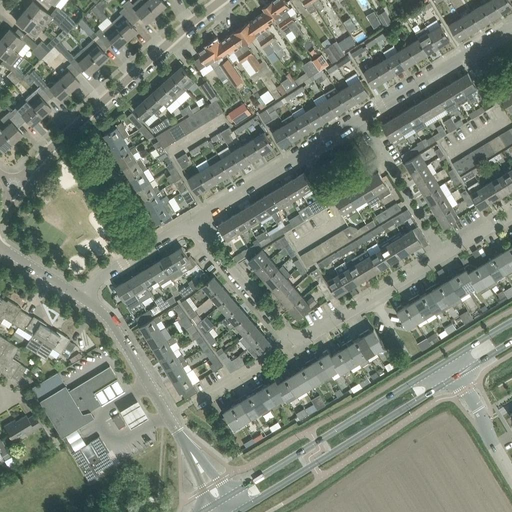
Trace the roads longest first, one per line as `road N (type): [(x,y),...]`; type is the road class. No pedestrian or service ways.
road 1 (residential): [(184,226),(511,30)]
road 2 (residential): [(14,185),(221,0)]
road 3 (secondary): [(236,511),(456,374)]
road 4 (secondary): [(448,359),(229,495)]
road 5 (residential): [(190,455),(111,324),(82,297)]
road 6 (residential): [(291,337),(306,336),(443,256)]
road 7 (residential): [(184,226),(291,337)]
road 8 (residential): [(82,297),(96,278),(184,226)]
road 9 (residential): [(192,405),(291,337)]
